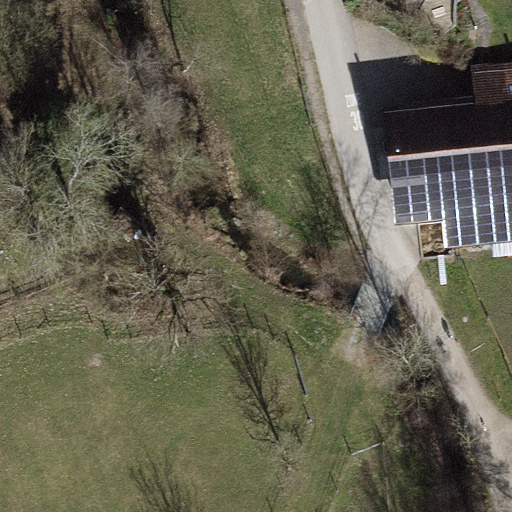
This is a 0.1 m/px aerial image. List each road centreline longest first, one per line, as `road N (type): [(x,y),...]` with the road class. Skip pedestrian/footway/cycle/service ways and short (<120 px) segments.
road 1 (track): [(394,256),(477,408),(509,511)]
road 2 (track): [(302,511),(394,256)]
road 3 (track): [(320,0),(351,141),(394,256)]
